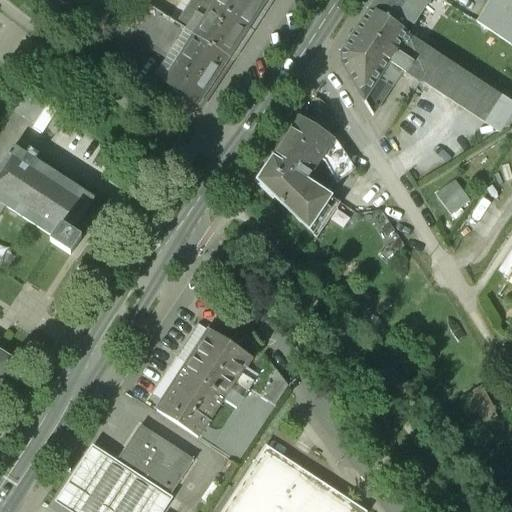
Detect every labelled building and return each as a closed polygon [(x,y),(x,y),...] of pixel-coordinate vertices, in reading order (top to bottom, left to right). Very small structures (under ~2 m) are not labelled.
[(216,0),(213,6),(248,29),(260,10),(267,0),(216,0)] [(378,0),(371,12),(407,36),(430,0),(378,0)] [(511,0),(493,0),(477,25),(511,48),(511,0)] [(213,6),(193,36),(228,59),(235,48),(248,29),(213,6)] [(371,12),(359,30),(341,55),(341,67),(373,117),(403,72),(405,75),(414,61),(424,47),(407,36),(371,12)] [(173,27),(175,26),(170,17),(142,31),(150,47),(161,42),(163,47),(179,38),(173,27)] [(228,59),(193,36),(162,84),(197,107),(213,82),(228,59)] [(424,47),(414,61),(428,70),(437,55),(424,47)] [(46,105),(26,92),(13,112),(33,125),(46,105)] [(341,205),(306,182),(334,140),(299,118),(278,150),(257,182),(316,239),(341,205)] [(93,200),(14,147),(0,167),(0,203),(3,206),(52,238),(49,242),(69,256),(81,239),(71,233),(84,213),(94,219),(102,207),(92,201),(93,200)] [(448,214),(468,200),(454,179),(433,194),(448,214)] [(511,249),(496,273),(507,280),(511,272),(511,249)] [(183,371),(223,396),(243,366),(246,368),(252,359),(210,332),(183,371)] [(0,386),(16,361),(0,350),(0,386)] [(197,438),(223,396),(183,371),(157,412),(197,438)] [(192,462),(139,427),(116,463),(169,498),(192,462)] [(167,500),(114,465),(116,463),(92,446),(54,504),(66,511),(164,511),(172,500),(169,498),(167,500)] [(364,511),(265,447),(222,511),(364,511)] [(169,498),(116,463),(114,465),(167,500),(169,498)] [(212,483),(201,500),(208,505),(220,488),(212,483)]
